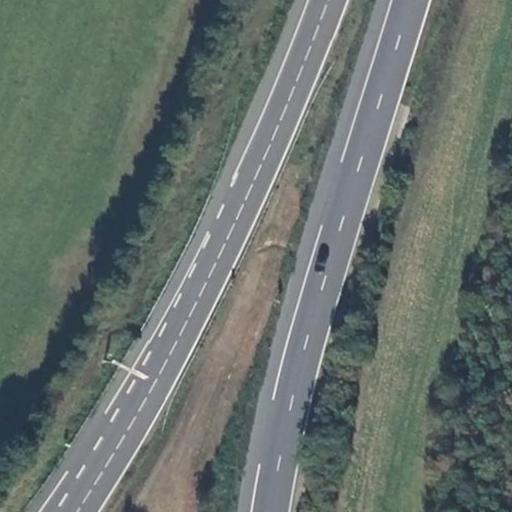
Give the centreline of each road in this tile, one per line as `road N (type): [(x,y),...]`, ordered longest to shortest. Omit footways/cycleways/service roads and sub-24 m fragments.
road 1 (trunk): [(329,0),(241,211),(157,381),(77,511)]
road 2 (trunk): [(410,0),(307,336),(270,511)]
